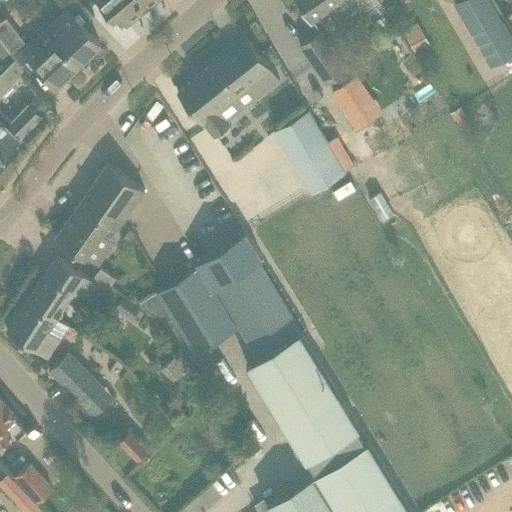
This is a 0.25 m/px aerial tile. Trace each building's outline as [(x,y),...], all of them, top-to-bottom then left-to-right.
[(146,5),(142,0),(100,0),(112,15),(117,11),(125,22),(146,5)] [(297,0),(303,7),(312,20),(326,11),(332,20),(360,0),(366,9),(379,0),(378,0),(297,0)] [(455,0),(453,1),(490,63),(511,49),(511,37),(490,0),(455,0)] [(47,28),(78,61),(99,41),(67,7),(56,17),(57,18),(47,28)] [(0,37),(9,50),(10,49),(11,51),(26,40),(7,16),(0,22),(0,37)] [(418,20),(403,26),(412,48),(427,42),(418,20)] [(78,61),(47,28),(35,39),(24,49),(55,83),(78,61)] [(299,43),(325,82),(345,69),(319,30),(299,43)] [(230,123),(218,107),(248,84),(256,95),(279,78),(245,36),(177,90),(201,121),(202,120),(214,135),(216,134),(220,134),(227,128),(228,124),(230,123)] [(9,50),(0,37),(0,53),(1,55),(9,50)] [(355,68),(328,87),(355,127),(382,109),(355,68)] [(0,96),(10,86),(0,75),(0,155),(40,115),(28,102),(10,120),(0,109),(0,96)] [(459,103),(449,110),(459,125),(468,119),(459,103)] [(345,170),(308,108),(274,129),(311,191),(345,170)] [(106,161),(54,235),(84,255),(104,226),(113,232),(127,212),(144,188),(106,161)] [(129,228),(123,236),(131,241),(135,236),(129,228)] [(247,231),(197,261),(198,263),(213,287),(263,256),(247,231)] [(56,254),(27,297),(55,315),(67,297),(79,305),(96,281),(56,254)] [(76,265),(92,274),(98,263),(82,255),(76,265)] [(198,263),(139,300),(151,312),(189,354),(236,324),(213,287),(198,263)] [(107,286),(115,275),(102,265),(94,276),(107,286)] [(114,305),(118,308),(127,295),(110,283),(106,290),(119,298),(114,305)] [(127,295),(118,308),(132,317),(141,304),(127,295)] [(55,315),(27,297),(6,328),(46,356),(59,336),(46,328),(55,315)] [(259,511),(410,511),(400,495),(316,358),(309,347),(299,330),(257,355),(245,362),(312,472),(266,500),(263,496),(253,502),(259,511)] [(192,362),(180,349),(160,368),(171,381),(192,362)] [(93,414),(112,395),(67,350),(48,368),(93,414)] [(0,441),(10,432),(3,424),(14,415),(0,397),(0,441)] [(40,432),(33,424),(26,429),(33,439),(40,432)] [(118,438),(136,457),(148,446),(129,427),(118,438)] [(14,473),(37,499),(51,487),(29,460),(14,473)] [(0,479),(0,484),(25,511),(39,511),(42,510),(8,472),(0,479)]
